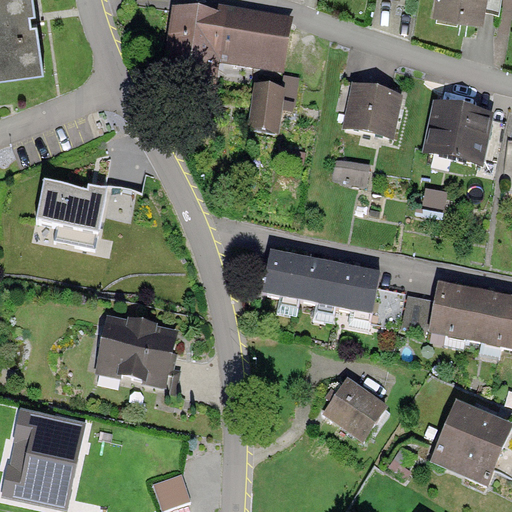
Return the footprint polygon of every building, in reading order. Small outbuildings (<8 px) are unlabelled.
[(34,0),(0,0),(0,78),(45,72),(38,21),(29,23),(27,13),(36,11),(34,0)] [(439,0),(436,19),(481,28),(484,13),(499,16),(502,0),(439,0)] [(297,30),(174,12),(160,103),(213,110),(219,67),(290,78),(297,30)] [(403,93),(343,81),(338,107),(349,110),(345,128),(394,138),(403,93)] [(287,96),(258,91),(252,130),(281,134),(287,96)] [(495,112),(436,98),(424,152),(482,165),(483,162),(492,121),(495,112)] [(506,125),(492,121),(483,162),(496,166),(506,125)] [(511,141),(503,183),(511,185),(511,141)] [(371,165),(338,160),(334,182),(367,187),(371,165)] [(44,184),(36,222),(57,226),(54,244),(94,253),(106,191),(87,188),(86,195),(67,188),(44,184)] [(448,192),(428,187),(423,209),(444,214),(448,192)] [(263,293),(285,297),(283,305),(299,308),(301,299),(309,255),(271,248),(263,293)] [(338,306),(347,264),(309,255),(301,299),(319,302),(317,312),(335,315),(338,306)] [(377,289),(380,270),(347,264),(338,306),(359,310),(357,317),(371,320),(377,289)] [(439,280),(435,302),(428,333),(446,337),(444,346),(465,350),(467,340),(477,288),(439,280)] [(467,340),(482,343),(480,354),(500,358),(502,348),(511,298),(511,294),(477,288),(467,340)] [(400,329),(406,295),(377,289),(371,320),(370,324),(400,329)] [(435,302),(410,297),(403,328),(428,333),(435,302)] [(511,298),(502,348),(511,349),(511,298)] [(131,319),(129,327),(111,323),(100,378),(180,394),(186,365),(179,364),(185,335),(162,331),(163,325),(131,319)] [(332,387),(326,397),(332,401),(323,417),(365,444),(389,405),(347,378),(338,391),(332,387)] [(511,425),(511,423),(457,400),(430,461),(486,485),(511,425)] [(72,511),(91,428),(25,414),(6,501),(55,511),(72,511)] [(182,475),(155,483),(164,511),(191,502),(182,475)]
